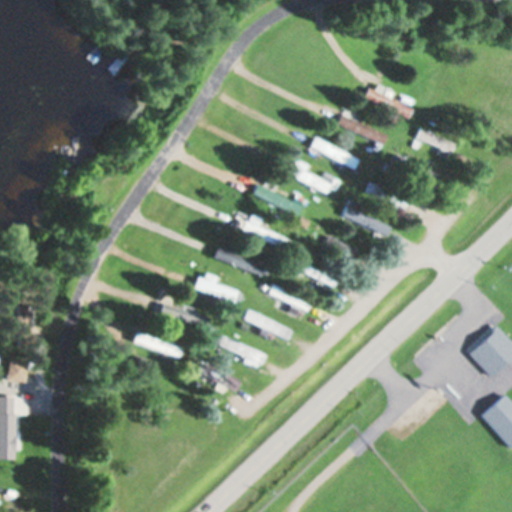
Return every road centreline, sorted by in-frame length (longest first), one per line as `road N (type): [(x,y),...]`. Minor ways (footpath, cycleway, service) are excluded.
road 1 (residential): [(55,511),(57,370),(64,323),(85,277),(241,33),(300,0)]
road 2 (tertiary): [(196,511),(511,214)]
